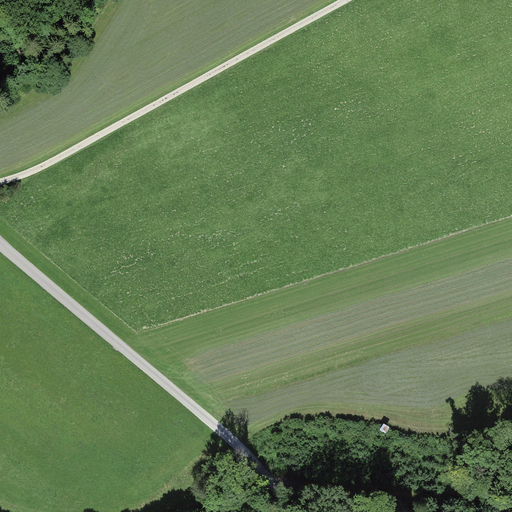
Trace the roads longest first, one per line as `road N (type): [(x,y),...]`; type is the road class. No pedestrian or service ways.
road 1 (track): [(0,184),(34,173),(350,0)]
road 2 (unclassified): [(0,243),(270,480)]
road 3 (track): [(270,480),(511,499)]
